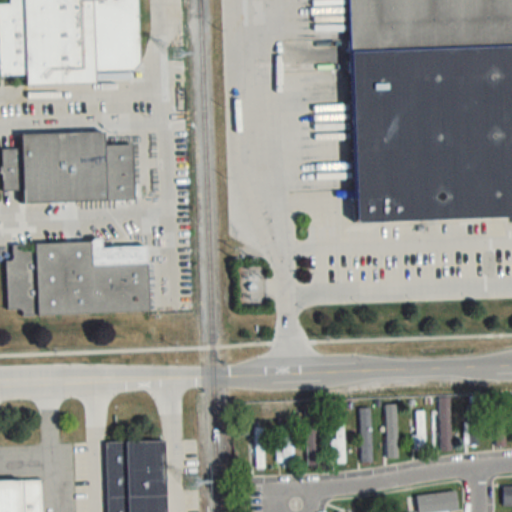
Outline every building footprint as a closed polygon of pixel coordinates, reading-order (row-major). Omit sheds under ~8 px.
[(0,3),(0,74),(26,74),(26,84),(95,82),(95,71),(138,70),(136,0),(8,0),(8,3),(0,3)] [(132,144),(104,145),(103,132),(20,134),(20,148),(1,149),(1,190),(22,189),(22,203),(133,200),(132,144)] [(101,247),(100,241),(11,243),(11,260),(4,260),(6,309),(20,309),(20,314),(147,312),(146,246),(101,247)] [(450,450),(450,397),(439,397),(439,450),(450,450)] [(467,404),(467,444),(478,444),(478,404),(467,404)] [(360,461),(370,461),(370,407),(360,407),(360,461)] [(306,411),(305,465),(318,465),(319,411),(306,411)] [(413,449),(424,449),(424,411),(413,411),(413,449)] [(344,462),(344,423),(334,423),(334,438),(330,438),(330,462),(344,462)] [(277,467),(291,467),(291,426),(277,426),(277,467)] [(254,467),(262,467),(262,428),(254,428),(254,467)] [(165,511),(164,441),(105,442),(106,511),(165,511)] [(41,511),(41,480),(0,480),(0,511),(41,511)] [(511,485),(503,486),(503,505),(511,504),(511,485)]
